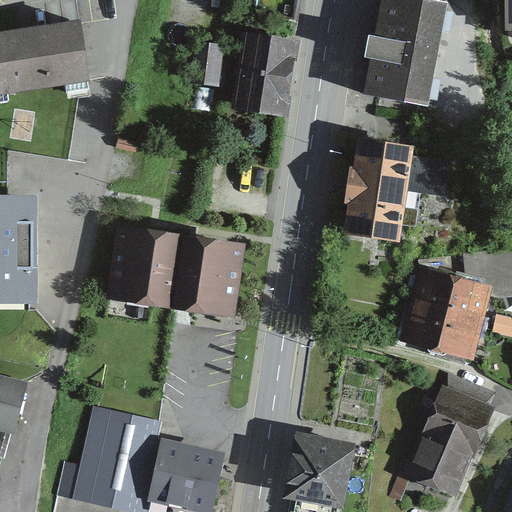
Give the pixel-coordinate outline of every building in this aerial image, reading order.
[(441,8),(396,0),(386,0),(369,98),(423,108),(441,8)] [(0,95),(84,83),(76,29),(0,40),(0,95)] [(284,114),(294,47),(249,40),(239,107),(284,114)] [(220,87),(226,45),(210,42),(204,85),(220,87)] [(397,241),(409,153),(360,147),(348,234),(397,241)] [(0,203),(0,300),(32,300),(31,203),(0,203)] [(168,237),(104,227),(93,293),(158,303),(168,237)] [(222,313),(233,247),(168,237),(158,303),(222,313)] [(487,292),(423,276),(415,308),(479,324),(487,292)] [(479,324),(415,308),(406,341),(471,357),(479,324)] [(23,386),(0,380),(0,426),(12,430),(23,386)] [(444,391),(409,474),(454,492),(489,410),(444,391)] [(152,445),(156,425),(96,411),(76,496),(142,511),(207,511),(219,461),(152,445)] [(339,511),(351,448),(301,439),(289,499),(297,501),(294,511),(339,511)]
